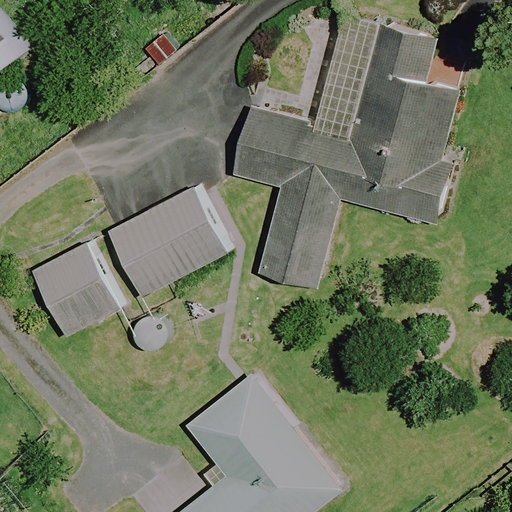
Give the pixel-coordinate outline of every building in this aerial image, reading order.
[(0,79),(32,55),(0,14),(0,79)] [(476,45),(350,15),(327,110),(264,95),(245,175),(291,186),(270,272),(328,286),(349,199),(449,223),(464,162),(449,158),(476,45)] [(236,254),(205,191),(119,233),(150,295),(236,254)] [(129,308),(97,244),(44,271),(76,335),(129,308)] [(206,302),(177,318),(193,349),(223,333),(206,302)] [(165,312),(160,310),(156,310),(152,311),(149,312),(145,314),(142,316),(139,319),(137,322),(136,326),(135,330),(134,334),(135,338),(136,342),(138,345),(140,348),(143,351),(147,353),(150,354),(154,355),(158,356),(162,355),(166,354),(169,352),(172,350),(175,347),(177,343),(179,340),(180,336),(180,332),(179,328),(178,324),(176,321),(174,318),(171,315),(168,313),(165,312)] [(197,426),(226,463),(208,477),(218,491),(191,511),(322,511),(351,490),(261,375),(197,426)]
